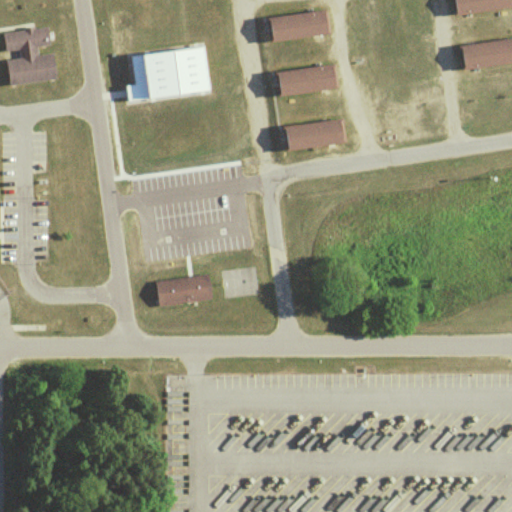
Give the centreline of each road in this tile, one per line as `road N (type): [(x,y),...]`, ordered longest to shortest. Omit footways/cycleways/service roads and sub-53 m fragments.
road 1 (residential): [(0,345),(511,344)]
road 2 (residential): [(511,137),(104,199)]
road 3 (residential): [(76,0),(128,345)]
road 4 (residential): [(237,0),(288,344)]
